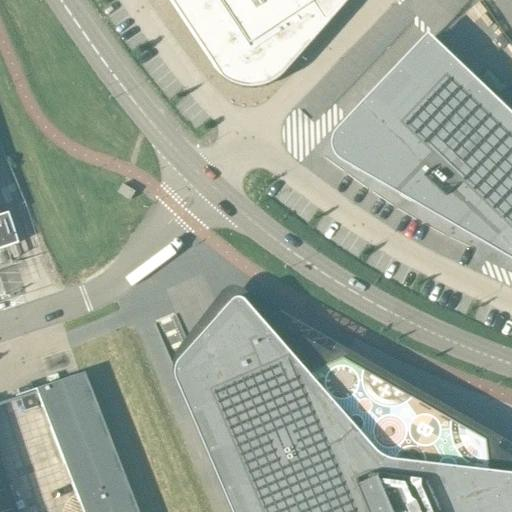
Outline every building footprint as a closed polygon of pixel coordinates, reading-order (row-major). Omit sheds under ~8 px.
[(175,0),(218,65),(219,67),(220,68),(221,69),(222,70),(223,71),(224,72),(225,73),(226,74),(227,75),(228,76),(229,76),(231,77),(232,78),(233,79),(234,79),(236,80),(237,80),(238,81),(240,81),(241,82),(242,82),(244,82),(245,83),(246,83),(248,83),(249,83),(251,83),(252,83),(254,83),(255,83),(256,83),(258,83),(259,82),(261,82),(262,82),(263,81),(265,81),(266,80),(268,80),(269,79),(270,79),(271,78),(272,77),(274,76),(275,76),(276,75),(277,74),(278,73),(279,72),(347,0),(175,0)] [(333,140),(333,144),(333,148),(334,151),(335,155),(337,158),(340,161),(343,163),(416,205),(416,204),(478,239),(490,227),(511,247),(511,112),(433,38),(430,41),(353,122),(350,125),(347,121),(338,130),(336,133),(334,136),(333,140)] [(123,184),(118,192),(131,200),(136,192),(123,184)] [(0,248),(14,244),(4,214),(0,215),(0,248)] [(178,370),(177,373),(177,377),(178,380),(179,383),(201,436),(233,511),(511,511),(511,475),(489,472),(489,471),(486,443),(345,362),(312,376),(308,371),(298,358),(276,367),(257,322),(264,319),(248,303),(247,302),(245,301),(244,300),(242,300),(240,300),(239,300),(237,301),(235,302),(234,303),(221,317),(182,361),(180,364),(179,367),(178,370)] [(16,392),(24,414),(37,410),(35,404),(39,403),(80,511),(134,511),(83,376),(31,393),(29,387),(16,392)]
